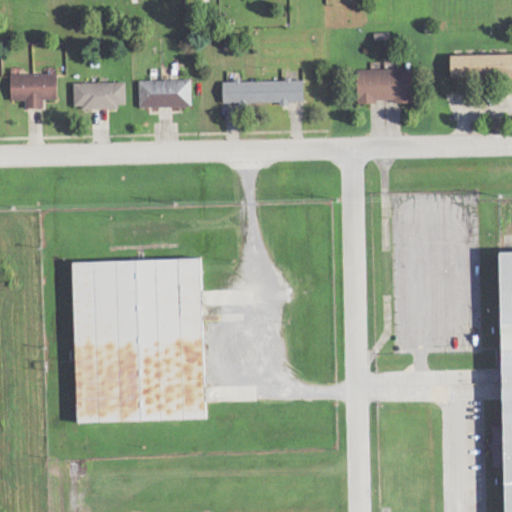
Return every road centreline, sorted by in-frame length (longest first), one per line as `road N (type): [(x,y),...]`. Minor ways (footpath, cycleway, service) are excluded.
road 1 (residential): [(511,141),(0,152)]
road 2 (residential): [(352,144),(361,511)]
